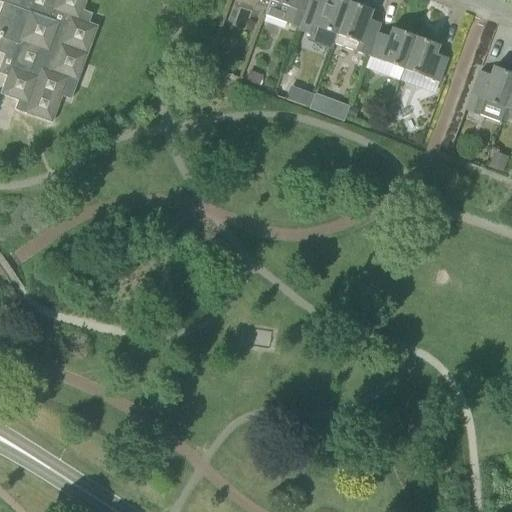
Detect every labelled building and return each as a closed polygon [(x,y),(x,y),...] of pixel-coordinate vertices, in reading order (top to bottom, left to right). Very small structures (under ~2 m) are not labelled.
[(0,0),(0,2),(2,3),(0,9),(0,38),(9,42),(0,65),(0,74),(6,77),(0,93),(0,94),(18,101),(14,110),(52,123),(61,96),(70,100),(97,26),(88,23),(91,14),(82,11),(86,0),(0,0)] [(298,28),(308,0),(268,0),(269,0),(263,15),(298,28)] [(335,36),(348,0),(347,0),(347,2),(342,0),(322,0),(321,2),(315,0),(308,0),(298,28),(297,31),(310,36),(313,28),(335,36)] [(349,0),(348,0),(335,36),(332,44),(367,57),(376,33),(380,24),(368,20),(372,11),(349,2),(349,0)] [(367,57),(403,70),(416,34),(415,34),(414,36),(391,28),(388,37),(376,33),(367,57)] [(416,34),(403,70),(438,83),(447,59),(435,54),(438,45),(416,37),(417,34),(416,34)] [(478,97),(508,108),(511,95),(511,72),(496,66),(493,75),(481,71),(472,95),(465,111),(472,113),(478,97)] [(313,98),(301,93),(296,106),(309,111),(313,98)]
